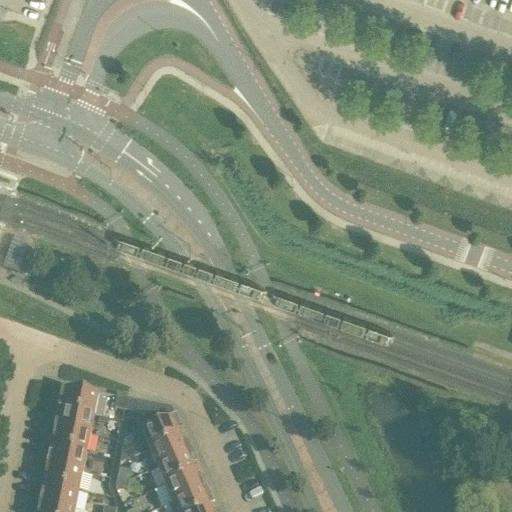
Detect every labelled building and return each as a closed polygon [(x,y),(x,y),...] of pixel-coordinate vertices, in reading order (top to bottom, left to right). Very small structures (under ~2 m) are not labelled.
[(62,393),(58,413),(94,420),(98,401),(62,393)] [(126,402),(117,400),(115,413),(124,415),(126,402)] [(141,405),(132,403),(130,416),(139,418),(141,405)] [(150,407),(141,405),(139,418),(148,419),(150,407)] [(160,408),(150,407),(148,419),(157,421),(160,408)] [(171,411),(160,408),(157,421),(162,421),(172,412),(171,411)] [(183,439),(172,412),(162,421),(164,426),(142,435),(149,453),(183,439)] [(90,438),(94,420),(58,413),(54,431),(90,438)] [(87,457),(90,438),(54,431),(50,450),(87,457)] [(136,436),(121,442),(127,460),(143,455),(136,436)] [(191,457),(183,439),(149,453),(157,471),(191,457)] [(83,476),(87,457),(50,450),(46,468),(83,476)] [(165,488),(198,474),(191,457),(157,471),(165,488)] [(79,495),(83,476),(46,468),(42,488),(79,495)] [(118,471),(116,481),(128,483),(130,474),(118,471)] [(206,492),(198,474),(165,488),(172,506),(206,492)] [(127,492),(128,483),(116,481),(114,490),(127,492)] [(66,511),(75,511),(79,495),(42,488),(39,506),(66,511)] [(207,511),(214,509),(206,492),(172,506),(163,511),(207,511)]
